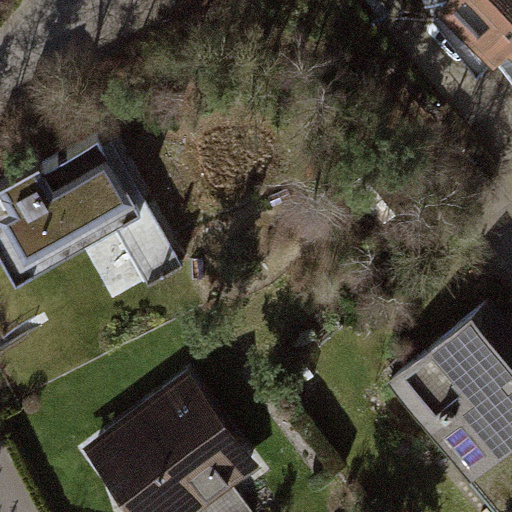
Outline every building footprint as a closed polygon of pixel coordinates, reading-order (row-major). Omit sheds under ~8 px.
[(484,61),(511,32),(511,0),(447,0),(427,21),(476,69),(484,61)] [(511,32),(484,61),(511,88),(511,32)] [(190,268),(111,130),(0,193),(0,244),(27,291),(118,239),(148,292),(190,268)] [(511,460),(511,364),(475,320),(400,382),(483,484),(511,460)] [(222,511),(262,484),(192,386),(93,456),(132,511),(222,511)]
